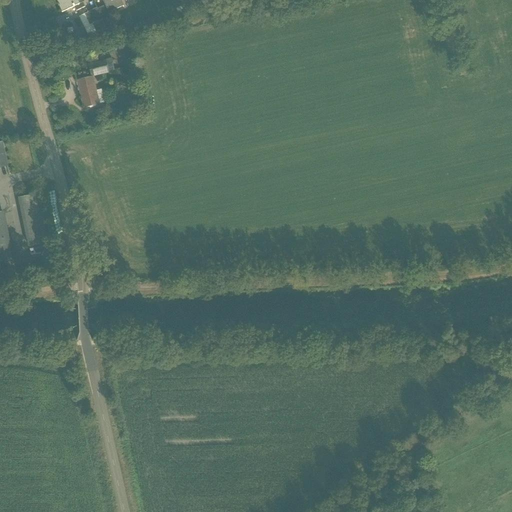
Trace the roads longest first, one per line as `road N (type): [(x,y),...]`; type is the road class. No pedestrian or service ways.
road 1 (unclassified): [(123,511),(85,345),(78,262),(13,0)]
road 2 (track): [(82,287),(511,271)]
road 3 (track): [(328,511),(511,361)]
